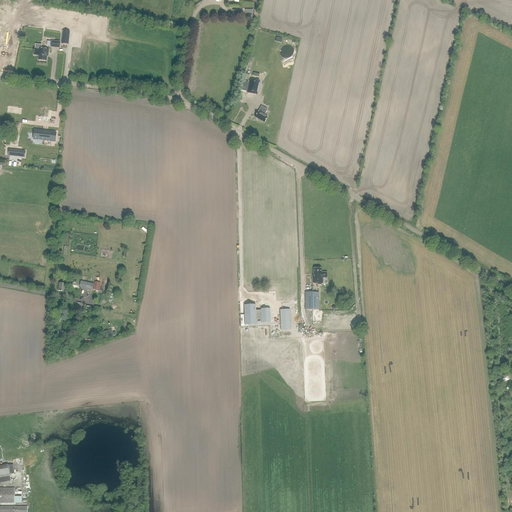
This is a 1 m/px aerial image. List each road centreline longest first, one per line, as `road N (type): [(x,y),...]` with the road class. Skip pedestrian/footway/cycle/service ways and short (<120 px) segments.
road 1 (unclassified): [(511,289),(176,100),(0,74)]
road 2 (track): [(221,1),(194,11),(176,100)]
